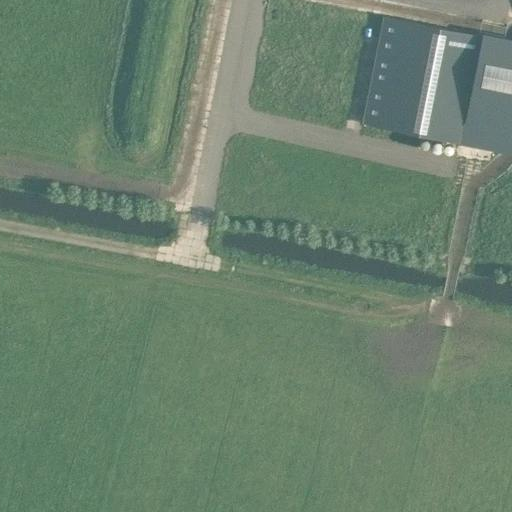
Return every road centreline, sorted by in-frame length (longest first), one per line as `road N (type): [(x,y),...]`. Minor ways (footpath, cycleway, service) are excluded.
road 1 (track): [(511,322),(191,258)]
road 2 (track): [(191,258),(0,224)]
road 3 (track): [(472,151),(443,307)]
